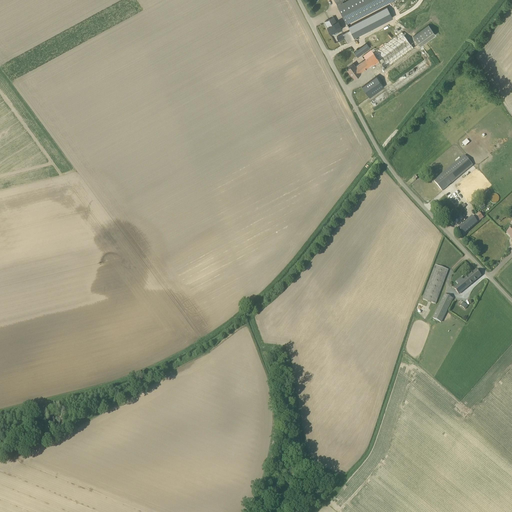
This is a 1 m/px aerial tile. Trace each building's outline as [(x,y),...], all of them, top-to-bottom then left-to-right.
[(334,0),(336,4),(347,24),(393,0),(347,0),(343,2),(342,1),(344,0),(343,0),(334,0)] [(354,23),(353,21),(347,24),(350,30),(342,34),(337,37),(339,41),(344,38),(347,43),(357,38),(355,36),(388,19),(382,8),(354,23)] [(333,17),(325,21),(328,27),(327,27),(328,30),(329,33),(330,33),(330,34),(334,31),(334,33),(342,29),(338,21),(336,22),(333,17)] [(435,35),(429,26),(428,25),(413,36),(420,46),(435,35)] [(385,69),(414,48),(402,32),(377,50),(375,47),(355,62),(357,65),(355,66),(353,63),(348,67),(349,68),(347,70),(351,76),(352,75),(354,78),(361,73),(372,64),(374,65),(379,61),(385,69)] [(357,57),(370,48),(366,43),(354,52),(357,57)] [(369,97),(373,94),(384,87),(376,76),(362,87),(369,97)] [(471,131),(476,136),(488,126),(483,121),(471,131)] [(458,142),(463,148),(474,138),(469,133),(458,142)] [(442,191),(453,182),(459,189),(479,173),(464,156),(434,181),(442,191)] [(463,190),(469,196),(486,182),(481,175),(463,190)] [(499,199),(496,193),(490,196),(493,202),(499,199)] [(473,218),(472,216),(458,229),(464,235),(478,223),(483,218),(479,213),(473,218)] [(436,304),(446,275),(448,270),(436,266),(423,300),(436,304)] [(459,294),(481,276),(476,270),(454,289),(459,294)] [(441,323),(453,299),(444,294),(432,318),(441,323)] [(458,319),(459,318),(468,306),(463,302),(453,315),(458,319)]
